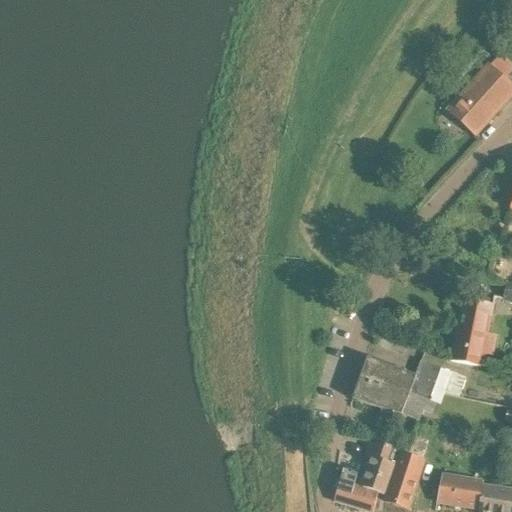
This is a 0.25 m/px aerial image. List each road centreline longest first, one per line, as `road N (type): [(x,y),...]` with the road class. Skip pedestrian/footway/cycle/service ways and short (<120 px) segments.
road 1 (residential): [(328,511),(333,428),(374,291),(411,231),(511,124)]
road 2 (track): [(420,0),(337,133),(302,225),(313,245),(374,291)]
